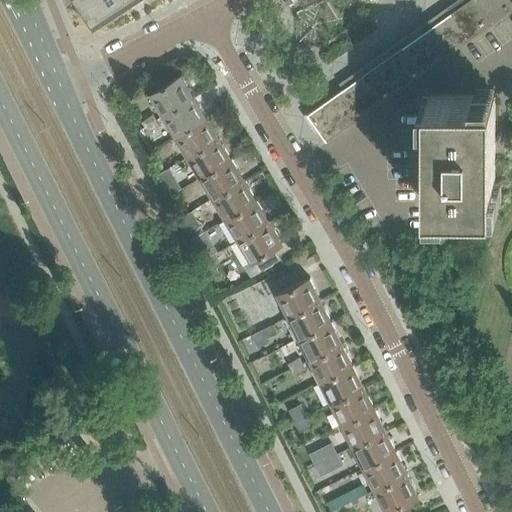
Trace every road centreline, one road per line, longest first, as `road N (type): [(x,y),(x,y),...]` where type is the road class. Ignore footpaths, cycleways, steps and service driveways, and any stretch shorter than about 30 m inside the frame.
road 1 (residential): [(474,511),(337,241),(209,17)]
road 2 (secondary): [(269,511),(58,85)]
road 3 (secondary): [(0,91),(206,511)]
road 4 (residential): [(209,17),(58,85)]
